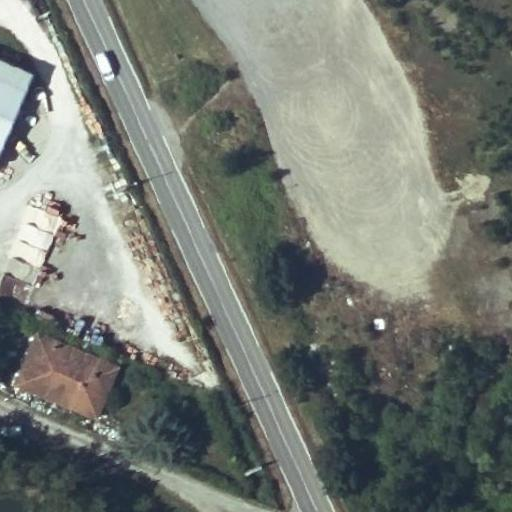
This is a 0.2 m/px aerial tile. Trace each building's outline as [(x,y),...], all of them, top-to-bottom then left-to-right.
[(0,136),(28,72),(0,59),(0,136)] [(8,271),(27,282),(61,219),(34,204),(9,250),(18,255),(8,271)] [(60,293),(65,270),(50,267),(46,290),(60,293)] [(65,402),(93,413),(112,367),(37,336),(22,372),(37,378),(34,384),(67,398),(65,402)] [(18,382),(65,402),(67,398),(34,384),(37,378),(22,372),(18,382)]
